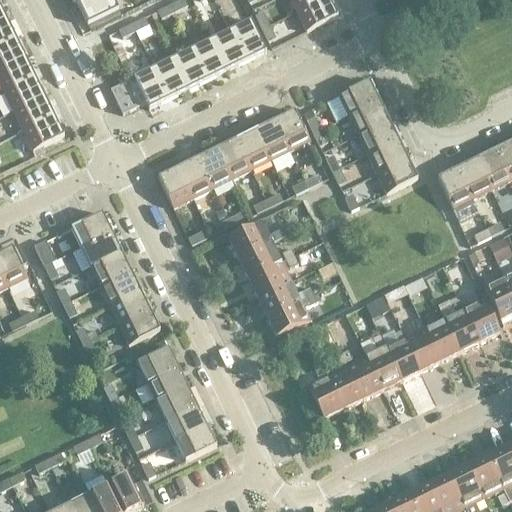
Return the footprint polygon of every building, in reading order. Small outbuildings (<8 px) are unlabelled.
[(118,13),(111,0),(93,0),(77,8),(87,28),(118,13)] [(325,0),(289,0),(296,15),(325,0)] [(337,19),(327,0),(325,0),(296,15),(306,35),(337,19)] [(187,9),(183,1),(170,8),(174,16),(187,9)] [(174,16),(170,8),(157,14),(161,22),(174,16)] [(262,15),(255,19),(261,32),(269,28),(262,15)] [(148,28),(144,20),(131,27),(135,35),(148,28)] [(0,49),(16,42),(6,22),(0,25),(0,49)] [(266,55),(250,24),(230,33),(246,64),(266,55)] [(135,35),(131,27),(118,33),(122,41),(135,35)] [(275,41),(269,28),(261,32),(267,45),(275,41)] [(246,64),(230,33),(211,43),(226,74),(246,64)] [(0,73),(25,61),(16,42),(0,49),(0,73)] [(226,74),(211,43),(192,52),(207,83),(226,74)] [(120,45),(112,49),(118,61),(126,57),(120,45)] [(207,83),(192,52),(172,62),(187,93),(207,83)] [(35,80),(25,61),(0,73),(0,87),(4,95),(35,80)] [(187,93),(172,62),(153,71),(168,102),(187,93)] [(168,102),(153,71),(133,81),(139,94),(145,106),(148,112),(168,102)] [(44,100),(35,80),(4,95),(13,115),(44,100)] [(139,94),(133,81),(110,92),(116,105),(139,94)] [(379,104),(369,84),(338,99),(348,119),(379,104)] [(145,106),(139,94),(116,105),(122,117),(145,106)] [(54,119),(44,100),(13,115),(23,134),(54,119)] [(388,124),(379,104),(348,119),(357,139),(388,124)] [(310,145),(294,114),(274,124),(290,155),(310,145)] [(64,139),(54,119),(23,134),(33,154),(64,139)] [(314,120),(306,124),(312,137),(320,133),(314,120)] [(290,155),(274,124),(255,133),(270,164),(290,155)] [(398,143),(388,124),(357,139),(367,158),(398,143)] [(270,164),(255,133),(236,143),(251,174),(270,164)] [(327,146),(320,133),(312,137),(319,150),(327,146)] [(251,174),(236,143),(216,152),(231,183),(251,174)] [(407,162),(398,143),(367,158),(376,178),(407,162)] [(511,183),(511,144),(496,153),(511,184),(511,183)] [(231,183),(216,152),(197,162),(212,193),(231,183)] [(511,184),(496,153),(476,162),(491,193),(511,184)] [(333,159),(325,162),(331,175),(339,172),(333,159)] [(212,193),(197,162),(177,171),(193,202),(212,193)] [(417,182),(407,162),(376,178),(386,197),(417,182)] [(491,193),(476,162),(457,172),(472,203),(491,193)] [(193,202),(177,171),(157,181),(173,212),(193,202)] [(346,185),(339,172),(331,175),(338,189),(346,185)] [(472,203),(457,172),(437,182),(452,213),(472,203)] [(318,178),(304,184),(308,192),(321,186),(318,178)] [(308,192),(304,184),(291,190),(295,198),(308,192)] [(279,197),(266,203),(269,211),(283,205),(279,197)] [(352,198),(344,202),(351,215),(358,211),(352,198)] [(269,211),(266,203),(252,210),(256,217),(269,211)] [(221,211),(215,214),(220,225),(227,222),(221,211)] [(111,236),(102,216),(71,232),(80,252),(111,236)] [(240,216),(227,222),(231,230),(244,224),(240,216)] [(231,230),(227,222),(220,225),(214,229),(218,236),(231,230)] [(228,242),(238,263),(271,246),(261,226),(228,242)] [(499,226),(486,232),(490,240),(503,234),(499,226)] [(280,232),(271,236),(275,244),(284,240),(280,232)] [(490,240),(486,232),(473,239),(477,247),(490,240)] [(201,235),(187,242),(191,249),(205,243),(201,235)] [(121,256),(111,236),(80,252),(90,271),(121,256)] [(503,241),(489,248),(497,265),(511,258),(503,241)] [(45,245),(34,250),(43,270),(51,266),(55,264),(45,245)] [(281,265),(271,246),(238,263),(247,282),(281,265)] [(12,250),(0,256),(0,276),(7,291),(27,281),(12,250)] [(281,256),(285,264),(294,260),(290,252),(281,256)] [(480,252),(468,258),(473,267),(485,261),(480,252)] [(130,275),(121,256),(90,271),(99,290),(130,275)] [(298,267),(294,260),(285,264),(289,272),(298,267)] [(290,285),(281,265),(247,282),(257,301),(290,285)] [(58,279),(51,266),(43,270),(50,283),(58,279)] [(140,294),(130,275),(99,290),(109,310),(140,294)] [(511,318),(511,298),(504,281),(483,291),(500,324),(511,318)] [(300,304),(290,285),(257,301),(266,321),(300,304)] [(415,295),(410,286),(403,290),(407,299),(415,295)] [(407,299),(403,290),(395,293),(400,302),(407,299)] [(64,291),(56,295),(62,308),(70,305),(64,291)] [(300,295),(304,303),(313,298),(309,291),(300,295)] [(149,314),(140,294),(109,310),(119,329),(149,314)] [(463,296),(456,300),(460,309),(468,305),(463,296)] [(317,306),(313,298),(304,303),(308,310),(317,306)] [(383,299),(374,304),(381,318),(390,313),(387,307),(383,299)] [(460,309),(456,300),(448,304),(453,313),(460,309)] [(499,337),(483,303),(462,313),(479,347),(499,337)] [(310,324),(300,304),(266,321),(276,341),(310,324)] [(77,318),(70,305),(62,308),(69,322),(77,318)] [(479,347),(462,313),(443,323),(459,356),(479,347)] [(34,314),(21,320),(25,328),(38,322),(34,314)] [(159,334),(149,314),(119,329),(128,349),(159,334)] [(25,328),(21,320),(8,327),(12,335),(25,328)] [(459,356),(443,323),(424,332),(440,366),(459,356)] [(83,330),(75,334),(81,347),(89,343),(83,330)] [(440,366),(424,332),(404,342),(421,375),(440,366)] [(387,345),(383,336),(371,342),(375,351),(387,345)] [(421,375),(404,342),(385,351),(401,385),(421,375)] [(96,357),(89,343),(81,347),(88,360),(96,357)] [(137,366),(147,386),(178,371),(168,351),(137,366)] [(401,385),(385,351),(365,361),(382,394),(401,385)] [(347,353),(340,357),(344,366),(352,362),(347,353)] [(344,366),(340,357),(332,361),(337,370),(344,366)] [(382,394),(365,361),(346,370),(362,404),(382,394)] [(325,376),(320,367),(313,370),(317,379),(325,376)] [(362,404),(346,370),(327,380),(343,413),(362,404)] [(187,390),(178,371),(147,386),(156,405),(187,390)] [(343,413),(327,380),(306,390),(323,423),(343,413)] [(111,387),(103,391),(109,404),(117,401),(111,387)] [(197,410),(187,390),(156,405),(166,425),(197,410)] [(124,414),(117,401),(109,404),(116,418),(124,414)] [(206,429),(197,410),(166,425),(175,444),(206,429)] [(130,426),(122,430),(128,443),(136,439),(130,426)] [(216,449),(206,429),(175,444),(185,464),(216,449)] [(103,445),(99,438),(86,444),(90,452),(103,445)] [(143,452),(136,439),(128,443),(135,456),(143,452)] [(90,452),(86,444),(73,450),(77,458),(90,452)] [(511,463),(505,450),(486,459),(502,493),(504,496),(509,505),(511,503),(511,463)] [(64,465),(60,457),(47,463),(51,471),(64,465)] [(502,493),(486,459),(467,469),(483,502),(502,493)] [(51,471),(47,463),(34,470),(38,477),(51,471)] [(149,465),(141,469),(148,482),(155,478),(149,465)] [(483,502),(467,469),(447,478),(464,511),(483,502)] [(25,484),(22,476),(8,482),(12,490),(25,484)] [(462,511),(464,511),(447,478),(428,488),(439,511),(462,511)] [(128,479),(108,488),(119,511),(137,511),(143,509),(128,479)] [(0,496),(12,490),(8,482),(0,486),(0,496)] [(119,511),(108,488),(88,498),(95,511),(119,511)] [(439,511),(428,488),(408,497),(415,511),(439,511)] [(509,505),(504,496),(497,500),(501,509),(509,505)] [(415,511),(408,497),(389,507),(391,511),(415,511)] [(95,511),(88,498),(69,507),(71,511),(95,511)]
